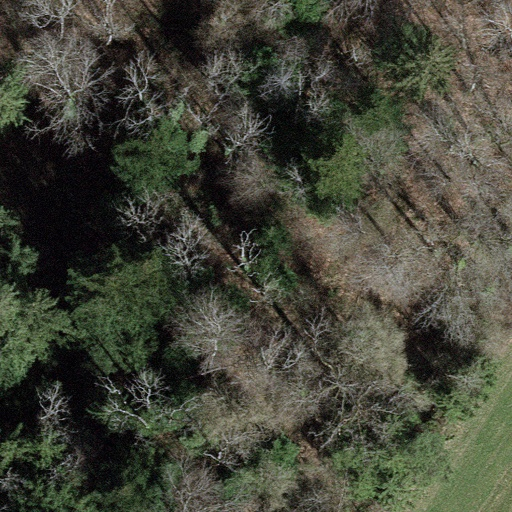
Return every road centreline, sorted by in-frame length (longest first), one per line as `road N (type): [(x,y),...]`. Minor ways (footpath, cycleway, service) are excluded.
road 1 (track): [(511,24),(274,0)]
road 2 (track): [(394,511),(511,328)]
